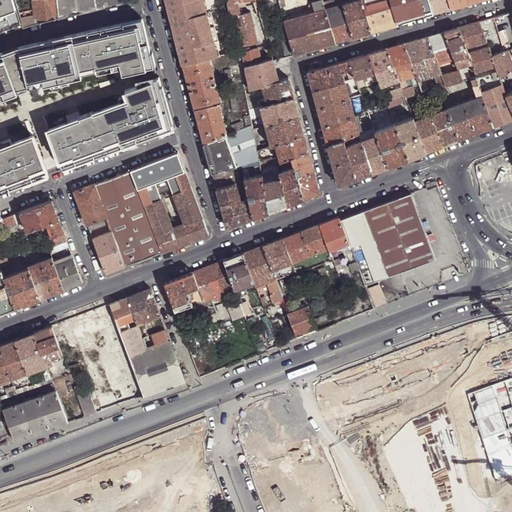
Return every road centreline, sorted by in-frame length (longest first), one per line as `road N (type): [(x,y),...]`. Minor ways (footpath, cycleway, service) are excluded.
road 1 (primary): [(511,301),(0,491)]
road 2 (primary): [(12,511),(511,329)]
road 3 (residential): [(332,203),(294,64),(511,2)]
road 4 (residential): [(0,453),(190,383),(152,272)]
road 5 (unclassified): [(0,43),(152,5)]
road 6 (residential): [(59,186),(186,136)]
road 7 (residential): [(152,5),(186,136)]
road 8 (residential): [(332,203),(449,160)]
